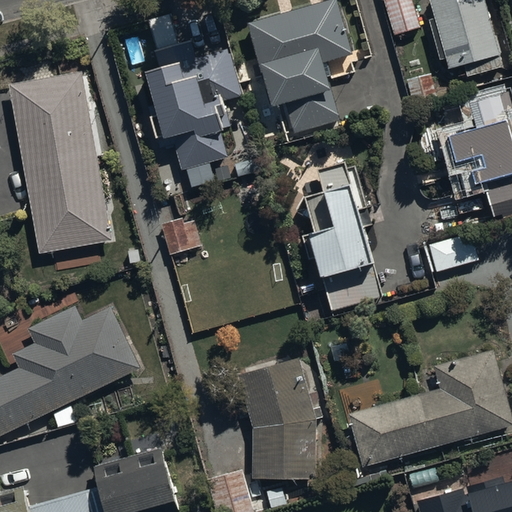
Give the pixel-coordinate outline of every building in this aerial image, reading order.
[(355,56),(338,0),(334,0),(250,26),(264,73),(265,73),(275,104),(288,100),(298,137),(345,123),(333,84),(357,76),(351,57),(355,56)] [(413,0),(386,0),(396,35),(421,29),(413,0)] [(451,70),(464,66),(468,78),(505,67),(485,0),(430,0),(437,20),(430,22),(442,62),(448,60),(451,70)] [(156,105),(149,107),(161,149),(176,145),(183,171),(228,159),(220,128),(225,127),(221,113),(228,111),(225,102),(244,97),(233,55),(229,56),(228,51),(197,59),(193,43),(157,52),(162,69),(148,73),(156,105)] [(84,73),(10,86),(41,256),(114,243),(84,73)] [(439,97),(433,74),(408,81),(415,104),(439,97)] [(478,127),(449,135),(465,193),(485,187),(495,220),(511,215),(511,104),(509,93),(471,104),(478,127)] [(316,233),(304,238),(310,261),(318,259),(333,315),(386,301),(367,229),(373,227),(357,167),(347,169),(345,163),(319,169),(326,194),(307,199),(316,233)] [(176,176),(163,178),(166,191),(179,188),(176,176)] [(192,216),(163,224),(172,256),(201,247),(192,216)] [(479,256),(471,228),(429,240),(437,268),(479,256)] [(0,437),(142,368),(112,306),(85,319),(78,305),(28,330),(35,343),(13,354),(20,368),(0,377),(0,437)] [(366,467),(511,425),(511,407),(496,349),(437,365),(443,387),(351,413),(366,467)] [(301,360),(240,377),(254,427),(254,469),(209,482),(218,511),(264,511),(274,509),(265,479),(316,481),(318,420),(301,360)] [(181,511),(163,449),(97,469),(103,489),(30,511),(23,487),(0,494),(0,511),(181,511)] [(504,477),(419,502),(421,511),(511,511),(511,484),(507,486),(504,477)]
